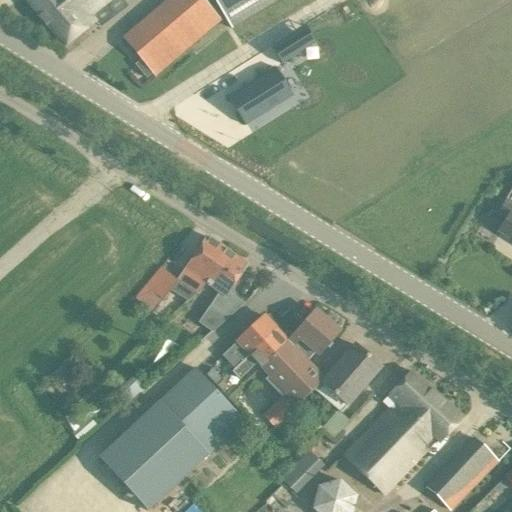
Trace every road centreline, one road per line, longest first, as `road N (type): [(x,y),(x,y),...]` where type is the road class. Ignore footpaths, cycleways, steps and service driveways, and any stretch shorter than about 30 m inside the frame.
road 1 (unclassified): [(511,409),(0,87)]
road 2 (tertiary): [(511,348),(0,30)]
